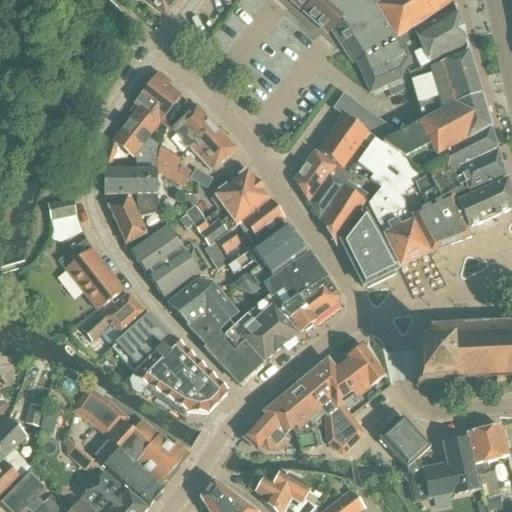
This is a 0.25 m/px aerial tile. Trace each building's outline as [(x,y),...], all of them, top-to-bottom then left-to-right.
[(141,0),(164,18),(178,0),(141,0)] [(317,3),(321,0),(284,0),(302,16),(317,3)] [(321,0),(317,3),(302,16),(326,38),(330,32),(351,66),(355,64),(358,71),(452,9),(449,0),(321,0)] [(385,89),(407,80),(406,78),(465,53),(452,9),(358,71),(369,96),(385,88),(385,89)] [(422,126),(478,95),(467,56),(407,83),(407,80),(385,89),(389,99),(409,90),(421,124),(422,126)] [(139,109),(159,125),(179,99),(167,89),(169,86),(155,76),(134,105),(138,110),(139,109)] [(437,163),(488,130),(478,95),(422,126),(421,124),(400,136),(343,97),(332,111),(341,118),(368,137),(374,141),(396,158),(400,160),(414,172),(418,175),(437,164),(437,163)] [(193,147),(214,128),(196,108),(171,131),(189,150),(193,147)] [(133,159),(148,140),(159,125),(139,109),(138,110),(112,144),(133,159)] [(374,141),(368,137),(341,118),(315,154),(342,173),(349,178),(351,174),(352,173),(356,167),(374,141)] [(437,163),(437,164),(443,175),(495,152),(488,130),(437,163)] [(154,162),(158,148),(148,140),(133,159),(137,161),(154,162)] [(372,144),(356,167),(387,188),(368,214),(371,221),(377,234),(384,231),(387,237),(380,241),(395,272),(429,256),(399,200),(413,190),(414,189),(413,187),(427,179),(425,175),(423,172),(418,175),(414,172),(400,160),(396,158),(374,141),(372,144)] [(176,175),(180,161),(160,150),(158,148),(154,162),(156,162),(168,169),(176,175)] [(313,157),(294,184),(309,208),(335,249),(368,199),(372,192),(349,178),(342,173),(315,154),(313,157)] [(469,197),(504,181),(496,155),(458,173),(469,197)] [(156,162),(154,162),(137,161),(137,174),(105,174),(106,198),(135,197),(138,212),(143,210),(147,218),(160,216),(158,201),(157,177),(163,177),(167,180),(168,178),(181,185),(184,180),(176,175),(168,169),(156,162)] [(436,195),(454,187),(449,177),(443,180),(437,168),(425,175),(427,179),(436,195)] [(206,192),(207,190),(212,181),(195,171),(189,181),(206,192)] [(237,200),(255,187),(246,174),(213,197),(224,212),(238,202),(237,200)] [(440,203),(436,195),(427,179),(413,187),(414,189),(425,211),(411,217),(430,255),(449,248),(438,222),(440,221),(433,206),(440,203)] [(456,206),(466,231),(508,213),(511,207),(511,204),(506,184),(456,206)] [(213,246),(216,244),(230,233),(237,227),(244,222),(268,204),(255,187),(237,200),(238,202),(224,212),(230,220),(221,227),(219,224),(209,231),(204,234),(213,246)] [(440,203),(452,198),(458,195),(454,187),(436,195),(440,203)] [(470,240),(466,231),(456,206),(452,198),(440,203),(433,206),(440,221),(438,222),(449,248),(470,240)] [(145,236),(129,201),(125,202),(108,209),(113,219),(111,219),(113,224),(114,223),(119,233),(117,234),(119,237),(120,237),(124,245),(145,236)] [(50,223),(76,217),(73,203),(47,208),(50,223)] [(244,222),(237,227),(251,247),(258,242),(282,223),(268,204),(244,222)] [(204,234),(209,231),(203,223),(204,221),(195,209),(185,216),(185,217),(179,222),(186,233),(192,228),(208,250),(213,246),(204,234)] [(362,289),(394,273),(365,215),(342,245),(350,261),(349,262),(356,279),(358,279),(362,289)] [(261,267),(295,241),(285,229),(251,254),(228,269),(233,277),(247,267),(256,261),(261,267)] [(182,252),(178,247),(166,230),(130,255),(147,278),(182,252)] [(240,247),(230,233),(216,244),(224,257),(240,247)] [(248,274),(232,286),(235,290),(252,297),(254,295),(256,298),(264,293),(262,290),(261,289),(262,288),(263,287),(262,285),(304,254),(295,241),(261,267),(249,275),(248,274)] [(124,294),(105,270),(93,255),(87,243),(65,259),(59,263),(61,267),(98,314),(111,303),(124,294)] [(217,274),(228,267),(214,246),(204,253),(217,274)] [(199,276),(190,263),(182,252),(147,278),(163,301),(199,276)] [(279,313),(324,281),(307,257),(262,290),(264,293),(277,311),(279,313)] [(299,335),(336,307),(337,299),(324,281),(279,313),(286,322),(299,335)] [(215,335),(227,325),(235,318),(211,288),(195,286),(167,308),(189,328),(203,318),(215,335)] [(111,303),(98,314),(79,331),(91,346),(110,329),(120,340),(146,317),(126,298),(115,308),(111,303)] [(295,339),(282,325),(270,311),(265,316),(258,308),(244,320),(277,354),(295,339)] [(235,355),(215,335),(203,318),(189,328),(187,330),(207,350),(205,352),(238,387),(263,366),(245,346),(235,355)] [(156,356),(149,348),(163,334),(148,319),(113,351),(134,374),(135,375),(156,356)] [(263,366),(277,354),(244,320),(232,331),(227,325),(215,335),(235,355),(245,346),(263,366)] [(511,324),(509,325),(509,320),(506,321),(507,325),(494,325),(493,321),(490,321),(490,326),(472,327),(471,323),(469,323),(469,327),(450,328),(450,324),(447,324),(447,329),(426,330),(423,327),(421,329),(425,333),(425,340),(420,340),(417,344),(415,342),(412,345),(416,349),(417,365),(419,382),(414,387),(417,391),(422,385),(449,384),(449,389),(453,389),(453,384),(472,383),(472,388),(476,388),(475,383),(492,382),(492,387),(496,386),(496,382),(508,381),(509,386),(511,385),(511,324)] [(295,339),(299,335),(286,322),(282,325),(295,339)] [(135,375),(134,374),(122,385),(137,396),(144,396),(148,390),(186,416),(206,418),(228,397),(172,342),(156,356),(135,375)] [(348,420),(351,418),(339,401),(348,394),(354,402),(384,379),(361,349),(335,366),(347,384),(330,397),(335,404),(348,420)] [(347,384),(335,366),(333,368),(328,363),(326,365),(325,364),(295,389),(317,415),(321,420),(323,422),(326,447),(342,459),(365,435),(351,418),(348,420),(335,404),(330,397),(347,384)] [(305,424),(317,415),(295,389),(261,417),(263,418),(273,428),(277,424),(288,434),(292,438),(296,454),(314,450),(305,424)] [(87,390),(72,414),(89,425),(108,442),(106,444),(158,490),(158,489),(187,456),(175,446),(172,449),(159,438),(158,439),(141,424),(130,435),(123,428),(128,423),(107,404),(102,399),(96,396),(87,390)] [(38,430),(43,410),(30,407),(25,427),(38,430)] [(40,424),(53,427),(55,420),(42,416),(40,424)] [(277,424),(273,428),(263,418),(242,441),(254,453),(259,448),(266,454),(275,454),(288,442),(284,437),(288,434),(277,424)] [(406,472),(415,463),(429,450),(401,420),(377,441),(406,472)] [(0,462),(23,440),(7,424),(0,431),(0,462)] [(496,427),(465,436),(467,441),(474,467),(476,479),(478,479),(480,489),(483,499),(484,499),(498,496),(493,475),(489,476),(486,464),(505,458),(503,450),(497,428),(496,427)] [(103,475),(92,464),(66,441),(66,459),(84,474),(103,475)] [(415,463),(406,472),(400,478),(407,486),(412,506),(428,502),(452,497),(452,498),(477,492),(466,442),(441,447),(446,467),(421,472),(420,468),(415,463)] [(158,489),(158,490),(106,444),(94,458),(98,466),(148,510),(163,494),(158,489)] [(0,500),(19,481),(3,464),(0,467),(0,500)] [(20,482),(0,500),(0,506),(5,511),(28,511),(45,494),(34,483),(39,478),(30,471),(19,481),(20,482)] [(92,511),(145,511),(102,475),(80,501),(92,511)] [(308,492),(278,476),(272,487),(261,482),(254,496),(263,501),(261,506),(265,509),(268,511),(313,511),(316,509),(308,504),(312,496),(307,494),(308,492)] [(204,511),(247,511),(210,486),(198,500),(204,511)] [(361,511),(362,511),(350,495),(326,511),(361,511)] [(486,511),(502,511),(499,496),(484,499),(486,511)] [(73,511),(79,505),(78,504),(74,509),(66,502),(61,508),(50,498),(38,511),(73,511)]
